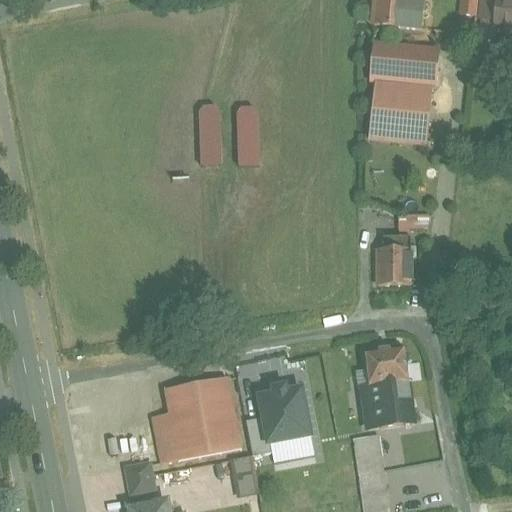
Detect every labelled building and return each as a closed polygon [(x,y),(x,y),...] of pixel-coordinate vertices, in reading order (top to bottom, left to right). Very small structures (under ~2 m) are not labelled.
[(411,0),(377,0),(378,1),(377,1),(377,3),(375,24),(374,27),(423,32),(426,4),(411,3),(411,0)] [(480,0),(463,0),(462,16),(478,18),(480,0)] [(484,0),(482,21),(497,23),(499,0),(484,0)] [(511,0),(499,0),(497,23),(496,33),(511,34),(511,0)] [(441,53),(376,46),(373,83),(435,89),(438,90),(441,53)] [(435,89),(378,84),(373,141),(428,147),(435,89)] [(206,178),(208,239),(229,238),(227,177),(206,178)] [(431,218),(400,218),(400,232),(430,231),(431,218)] [(411,248),(411,240),(395,241),(395,252),(380,252),(380,288),(412,287),(412,267),(417,267),(417,248),(411,248)] [(417,267),(412,267),(412,287),(423,288),(425,267),(417,267)] [(392,350),(380,352),(380,354),(367,356),(371,389),(364,390),(370,430),(382,428),(382,429),(416,424),(406,350),(392,352),(392,350)] [(230,380),(166,393),(171,417),(154,420),(163,467),(243,452),(230,380)] [(314,386),(267,395),(277,448),(323,440),(314,386)] [(390,511),(380,438),(355,441),(364,511),(390,511)] [(152,466),(128,470),(130,483),(154,479),(152,466)] [(154,479),(130,483),(133,498),(157,494),(154,479)]
